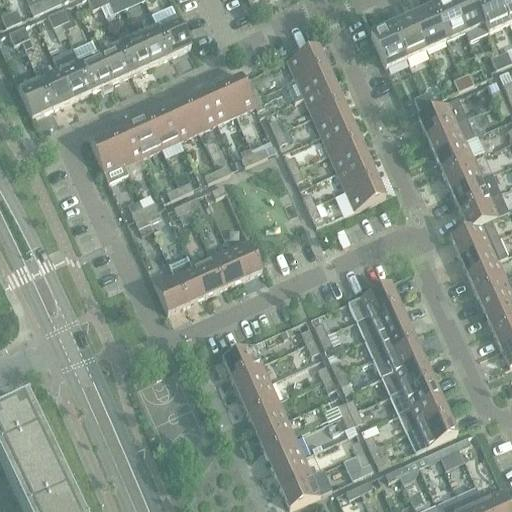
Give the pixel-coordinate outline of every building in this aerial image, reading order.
[(54,12),(48,0),(47,0),(29,8),(34,21),(54,12)] [(57,0),(48,0),(54,12),(61,8),(57,0)] [(93,15),(101,11),(95,0),(93,0),(87,3),(93,15)] [(104,0),(95,0),(101,11),(108,7),(104,0)] [(487,36),(487,37),(488,37),(473,2),(472,0),(454,0),(449,2),(465,37),(468,44),(487,36)] [(495,0),(477,0),(473,2),(488,37),(508,28),(495,0)] [(511,0),(495,0),(508,28),(511,26),(511,0)] [(445,46),(465,37),(449,2),(429,11),(445,46)] [(108,7),(101,11),(110,31),(117,28),(113,19),(113,18),(108,7)] [(151,18),(156,29),(170,61),(191,52),(176,20),(171,9),(151,18)] [(429,11),(410,20),(425,55),(445,46),(429,11)] [(64,13),(56,17),(61,28),(69,25),(64,13)] [(16,14),(9,17),(14,30),(22,26),(16,14)] [(7,33),(14,30),(9,17),(1,21),(7,33)] [(53,32),(61,28),(56,17),(48,20),(53,32)] [(410,20),(390,28),(406,63),(425,55),(410,20)] [(385,72),(406,63),(390,28),(370,37),(385,72)] [(156,29),(136,37),(151,70),(170,61),(156,29)] [(24,31),(17,35),(22,46),(29,43),(24,31)] [(14,50),(22,46),(17,35),(9,38),(14,50)] [(136,37),(116,46),(131,79),(151,70),(136,37)] [(91,43),(72,52),(91,96),(111,88),(97,55),(91,43)] [(116,46),(97,55),(111,88),(131,79),(116,46)] [(52,61),(57,73),(72,105),(91,96),(72,52),(52,61)] [(287,66),(295,85),(327,71),(318,52),(287,66)] [(506,56),(498,60),(503,72),(511,68),(506,56)] [(495,75),(503,72),(498,60),(490,63),(495,75)] [(295,85),(304,104),(335,90),(327,71),(295,85)] [(57,73),(38,81),(52,114),(72,105),(57,73)] [(468,78),(461,82),(466,93),(473,90),(468,78)] [(32,123),(52,114),(38,81),(17,91),(32,123)] [(241,81),(221,90),(235,121),(255,112),(252,104),(246,92),(241,81)] [(457,97),(466,93),(461,82),(452,85),(457,97)] [(503,89),(508,101),(511,99),(511,88),(511,86),(503,89)] [(255,88),(246,92),(252,104),(260,101),(255,88)] [(216,130),(235,121),(221,90),(202,98),(216,130)] [(304,104),(312,122),(343,108),(335,90),(304,104)] [(428,95),(421,98),(426,110),(433,107),(428,95)] [(490,98),(496,110),(504,106),(499,95),(490,98)] [(198,138),(216,130),(202,98),(184,106),(198,138)] [(418,114),(426,110),(421,98),(412,102),(418,114)] [(260,101),(252,104),(255,112),(257,115),(265,112),(260,101)] [(179,146),(198,138),(184,106),(165,115),(179,146)] [(508,117),(504,106),(496,110),(500,121),(508,117)] [(417,121),(426,141),(457,127),(448,107),(417,121)] [(312,122),(320,141),(352,127),(343,108),(312,122)] [(161,154),(179,146),(165,115),(147,123),(161,154)] [(142,163),(161,154),(147,123),(128,131),(142,163)] [(466,123),(457,127),(426,141),(434,159),(477,141),(479,140),(475,132),(470,134),(466,123)] [(269,127),(274,139),(282,135),(277,124),(269,127)] [(320,141),(329,159),(360,145),(352,127),(320,141)] [(123,171),(142,163),(128,131),(109,140),(123,171)] [(287,147),(282,135),(274,139),(279,150),(287,147)] [(105,179),(123,171),(109,140),(91,148),(105,179)] [(483,155),(477,141),(434,159),(442,178),(473,164),(472,160),(483,155)] [(329,159),(337,178),(368,164),(360,145),(329,159)] [(269,146),(250,154),(252,159),(264,154),(267,161),(275,158),(269,146)] [(264,154),(252,159),(256,167),(267,161),(264,154)] [(244,172),(256,167),(252,159),(241,165),(244,172)] [(285,165),(290,177),(299,173),(293,161),(285,165)] [(337,178),(345,197),(377,183),(368,164),(337,178)] [(442,178),(451,197),(482,183),(473,164),(442,178)] [(227,171),(215,176),(219,183),(230,178),(227,171)] [(303,184),(299,173),(290,177),(295,187),(303,184)] [(207,188),(219,183),(215,176),(204,181),(207,188)] [(492,179),(482,183),(451,197),(459,215),(500,197),(492,179)] [(385,202),(377,183),(345,197),(353,216),(385,202)] [(190,187),(178,193),(181,200),(193,194),(190,187)] [(214,203),(226,198),(223,190),(210,196),(214,203)] [(170,205),(181,200),(178,193),(166,198),(170,205)] [(508,216),(500,197),(459,215),(467,234),(490,224),(491,224),(508,216)] [(301,202),(307,214),(315,211),(315,210),(309,198),(301,202)] [(197,202),(184,208),(188,215),(200,210),(197,202)] [(154,207),(142,213),(145,221),(158,216),(154,207)] [(278,207),(253,217),(264,245),(289,236),(278,207)] [(321,207),(315,210),(315,211),(320,222),(326,219),(321,207)] [(177,220),(188,215),(184,208),(173,213),(177,220)] [(320,222),(315,211),(307,214),(312,225),(320,222)] [(131,218),(135,226),(145,221),(142,213),(131,218)] [(161,223),(158,216),(145,221),(149,229),(161,223)] [(138,233),(149,229),(145,221),(135,226),(138,233)] [(450,241),(458,261),(499,243),(491,224),(490,224),(467,234),(450,241)] [(507,262),(499,243),(458,261),(467,279),(498,265),(507,262)] [(247,244),(228,253),(242,284),(261,276),(247,244)] [(223,293),(242,284),(228,253),(208,262),(223,293)] [(166,267),(171,279),(186,310),(204,302),(190,270),(185,259),(166,267)] [(208,262),(190,270),(204,302),(223,293),(208,262)] [(506,284),(498,265),(467,279),(475,298),(506,284)] [(167,318),(186,310),(171,279),(153,287),(167,318)] [(511,281),(506,284),(475,298),(483,317),(511,303),(511,281)] [(347,307),(356,326),(398,307),(389,288),(347,307)] [(511,303),(483,317),(491,335),(511,326),(511,303)] [(356,326),(364,345),(406,326),(398,307),(356,326)] [(364,345),(373,364),(415,345),(406,326),(364,345)] [(511,326),(491,335),(499,354),(511,348),(511,326)] [(313,332),(319,343),(327,339),(321,328),(313,332)] [(290,333),(262,346),(265,352),(293,340),(290,333)] [(300,338),(305,350),(313,346),(308,334),(300,338)] [(332,351),(327,339),(319,343),(324,354),(332,351)] [(381,382),(391,378),(423,363),(415,345),(373,364),(381,382)] [(318,357),(313,346),(305,350),(310,360),(318,357)] [(511,371),(511,348),(499,354),(508,373),(511,371)] [(221,363),(230,383),(261,369),(252,349),(221,363)] [(431,382),(423,363),(391,378),(381,382),(389,401),(431,382)] [(330,369),(335,380),(343,377),(338,365),(330,369)] [(230,383),(239,402),(270,388),(261,369),(230,383)] [(316,375),(322,388),(330,384),(324,371),(316,375)] [(348,388),(343,377),(335,380),(340,392),(348,388)] [(389,401),(398,420),(440,401),(431,382),(389,401)] [(334,394),(330,384),(322,388),(326,398),(334,394)] [(239,402),(247,421),(278,407),(270,388),(239,402)] [(398,420),(406,438),(448,420),(440,401),(398,420)] [(351,404),(344,407),(349,420),(357,416),(351,404)] [(70,511),(21,409),(27,407),(26,405),(0,417),(0,454),(27,511),(70,511)] [(247,421),(255,439),(286,426),(278,407),(247,421)] [(335,411),(341,423),(349,420),(344,407),(335,411)] [(361,427),(357,416),(349,420),(354,430),(361,427)] [(346,434),(354,430),(349,420),(341,423),(342,425),(346,434)] [(457,439),(448,420),(406,438),(415,458),(457,439)] [(342,425),(336,428),(340,437),(346,434),(342,425)] [(255,439),(263,458),(294,444),(286,426),(255,439)] [(335,427),(328,430),(332,440),(340,437),(336,428),(335,427)] [(363,443),(368,455),(376,452),(371,440),(363,443)] [(458,455),(469,450),(465,442),(454,447),(458,455)] [(263,458),(272,476),(303,463),(294,444),(263,458)] [(349,449),(355,462),(363,458),(357,446),(349,449)] [(447,450),(434,455),(438,464),(450,458),(447,450)] [(381,463),(376,452),(368,455),(373,466),(381,463)] [(427,469),(438,464),(434,455),(424,460),(427,469)] [(368,469),(363,458),(355,462),(360,472),(368,469)] [(272,476),(280,495),(311,482),(303,463),(272,476)] [(407,468),(395,473),(399,482),(411,476),(407,468)] [(388,486),(399,482),(395,473),(384,478),(388,486)] [(293,511),(319,501),(311,482),(280,495),(287,511),(293,511)] [(368,485),(356,491),(359,499),(371,494),(368,485)] [(348,504),(359,499),(356,491),(345,496),(348,504)] [(474,491),(454,499),(459,511),(483,511),(479,503),(474,491)] [(507,511),(500,494),(479,503),(483,511),(507,511)] [(459,511),(454,499),(434,508),(436,511),(459,511)]
